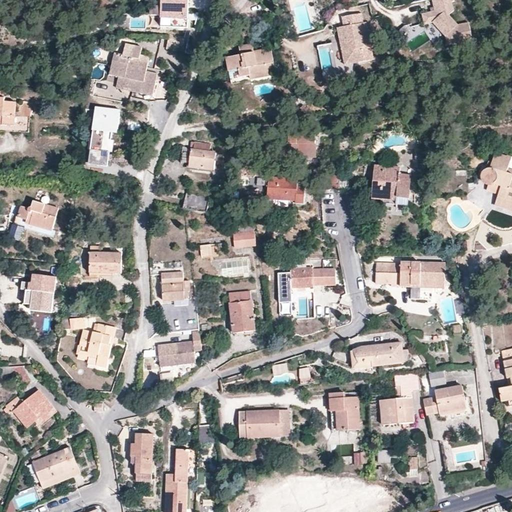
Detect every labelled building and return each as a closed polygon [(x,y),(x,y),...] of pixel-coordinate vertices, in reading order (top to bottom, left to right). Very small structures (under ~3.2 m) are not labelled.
[(161,14),(161,0),(153,0),(153,14),(161,14)] [(187,28),(188,0),(161,0),(161,14),(160,26),(187,28)] [(453,42),(448,12),(445,0),(434,0),(437,11),(424,14),(426,24),(434,22),(446,37),(448,46),(454,45),(453,42)] [(473,41),(470,24),(459,26),(450,16),(455,11),(453,2),(456,2),(455,0),(445,0),(448,12),(453,42),(454,45),(473,41)] [(363,14),(344,18),(346,28),(339,29),(346,62),(359,60),(360,64),(376,60),(368,23),(365,24),(363,14)] [(290,39),(291,32),(288,30),(283,35),(286,38),(290,39)] [(184,37),(170,33),(166,48),(181,52),(184,37)] [(123,55),(115,53),(110,74),(119,76),(116,87),(152,95),(157,73),(146,71),(149,57),(140,54),(133,53),(135,46),(125,43),(123,55)] [(240,55),(226,58),(232,84),(251,80),(251,78),(276,73),(271,48),(254,52),(252,45),(239,48),(240,55)] [(140,54),(142,47),(135,46),(133,53),(140,54)] [(0,90),(0,130),(28,133),(29,116),(15,116),(16,102),(4,102),(5,91),(0,90)] [(120,130),(123,113),(98,110),(92,161),(111,163),(112,153),(115,153),(116,141),(114,141),(115,130),(120,130)] [(314,133),(288,133),(288,143),(277,143),(277,155),(314,155),(314,133)] [(191,149),(191,152),(189,163),(188,168),(214,171),(216,153),(209,152),(210,144),(206,144),(202,143),(195,142),(193,149),(191,149)] [(184,147),(182,147),(180,162),(189,163),(191,152),(184,147)] [(115,153),(112,153),(111,163),(136,167),(141,156),(115,153)] [(486,185),(488,186),(490,186),(491,186),(493,186),(494,185),(501,187),(498,195),(497,198),(511,203),(511,170),(507,169),(511,158),(495,153),(490,167),(488,168),(486,168),(484,169),(482,171),(481,172),(480,174),(480,177),(481,179),(482,182),(483,183),(486,185)] [(400,167),(374,165),(371,199),(380,200),(380,204),(396,205),(396,198),(408,199),(410,176),(399,175),(400,167)] [(325,169),(324,189),(338,189),(338,175),(338,169),(325,169)] [(356,176),(338,175),(338,189),(357,188),(356,176)] [(305,181),(268,178),(268,199),(294,200),(295,203),(303,204),(305,181)] [(487,191),(498,195),(501,187),(494,185),(493,186),(491,186),(490,186),(488,186),(487,191)] [(187,193),(183,208),(184,209),(197,211),(202,212),(204,213),(206,213),(209,199),(187,193)] [(407,206),(408,199),(396,198),(396,205),(407,206)] [(511,213),(511,203),(497,198),(494,207),(511,213)] [(21,207),(18,216),(17,216),(15,223),(25,226),(24,228),(52,236),(53,230),(52,230),(58,209),(33,202),(32,205),(32,207),(31,207),(30,207),(28,208),(28,209),(21,207)] [(23,228),(12,225),(8,238),(19,242),(23,228)] [(254,233),(233,236),(235,248),(255,246),(254,233)] [(210,245),(200,246),(201,257),(211,255),(210,245)] [(122,255),(103,255),(90,254),(90,280),(101,281),(101,275),(121,275),(122,255)] [(294,260),(295,269),(305,268),(305,259),(294,260)] [(400,265),(376,264),(375,284),(390,284),(390,287),(410,288),(411,294),(432,295),(432,288),(444,288),(444,265),(400,263),(400,265)] [(295,269),(289,268),(290,288),(295,288),(304,287),(313,288),(312,285),(334,284),(333,269),(312,270),(312,267),(305,268),(295,269)] [(164,301),(175,300),(188,300),(188,292),(190,292),(189,281),(183,282),(183,273),(162,274),(164,301)] [(27,293),(55,297),(57,280),(34,278),(33,285),(23,284),(22,293),(27,293)] [(250,291),(229,293),(233,333),(254,330),(250,291)] [(53,311),(55,297),(27,293),(25,307),(32,308),(53,311)] [(53,316),(53,311),(32,308),(31,314),(53,316)] [(86,318),(70,319),(70,328),(71,330),(86,328),(86,318)] [(70,328),(70,319),(63,319),(62,328),(70,328)] [(83,332),(79,347),(89,349),(88,355),(100,357),(109,359),(115,333),(116,329),(99,325),(97,335),(83,332)] [(460,325),(453,326),(453,334),(462,333),(460,325)] [(193,341),(157,344),(159,367),(195,364),(194,351),(201,350),(199,330),(192,330),(193,337),(193,341)] [(356,349),(353,351),(359,363),(365,362),(365,367),(365,369),(371,368),(371,367),(403,363),(400,343),(386,345),(365,347),(360,347),(356,349)] [(99,361),(100,357),(88,355),(89,349),(79,347),(77,356),(99,361)] [(511,349),(501,351),(507,379),(511,378),(511,382),(511,386),(509,387),(499,389),(501,403),(507,401),(511,400),(511,349)] [(353,351),(350,352),(352,369),(365,367),(365,362),(359,363),(353,351)] [(23,366),(13,367),(23,385),(31,381),(23,366)] [(422,390),(418,372),(411,373),(401,374),(395,375),(396,387),(401,387),(402,399),(397,400),(381,401),(383,425),(401,424),(401,420),(414,419),(412,391),(422,390)] [(445,372),(430,374),(432,387),(446,384),(445,372)] [(433,399),(424,401),(427,415),(439,412),(440,414),(467,409),(463,387),(436,392),(438,403),(434,404),(433,399)] [(53,407),(39,391),(23,404),(18,397),(6,406),(13,414),(15,412),(25,425),(32,419),(35,422),(53,407)] [(331,394),(332,412),(338,412),(339,422),(361,421),(359,397),(346,398),(345,393),(331,394)] [(94,404),(95,412),(97,412),(103,412),(103,404),(94,404)] [(57,412),(53,407),(35,422),(40,427),(57,412)] [(289,411),(241,412),(242,438),(290,436),(289,411)] [(361,429),(361,421),(339,422),(338,412),(332,412),(333,430),(361,429)] [(28,428),(35,422),(32,419),(25,425),(28,428)] [(210,424),(199,425),(199,442),(211,442),(210,424)] [(137,474),(138,474),(152,474),(153,474),(154,435),(138,434),(138,439),(137,444),(133,444),(133,457),(138,457),(137,464),(137,474)] [(81,474),(70,448),(34,462),(42,483),(70,472),(72,477),(77,475),(81,474)] [(168,474),(167,496),(170,496),(169,511),(187,511),(189,450),(177,449),(176,474),(168,474)] [(391,451),(380,451),(380,463),(391,463),(391,458),(391,451)] [(418,457),(410,458),(411,470),(419,470),(418,457)] [(44,488),(72,477),(70,472),(42,483),(44,488)] [(262,511),(294,511),(284,487),(257,499),(262,511)] [(11,511),(15,510),(12,501),(6,511),(11,511)]
